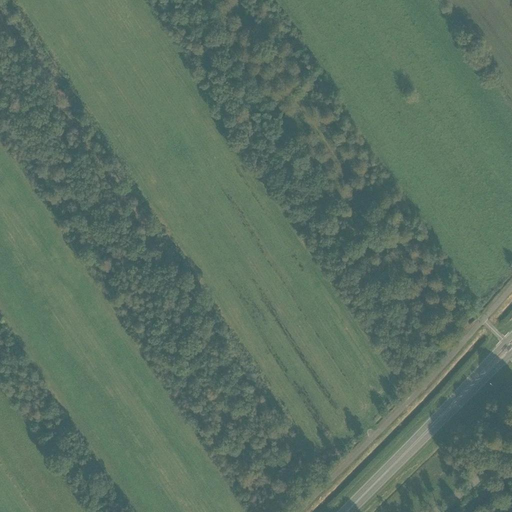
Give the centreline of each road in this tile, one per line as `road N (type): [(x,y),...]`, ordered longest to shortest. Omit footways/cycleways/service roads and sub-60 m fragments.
road 1 (track): [(213,0),(424,317),(440,328)]
road 2 (track): [(438,314),(229,0)]
road 3 (unclassified): [(298,511),(511,288)]
road 4 (trunk): [(347,511),(438,419)]
